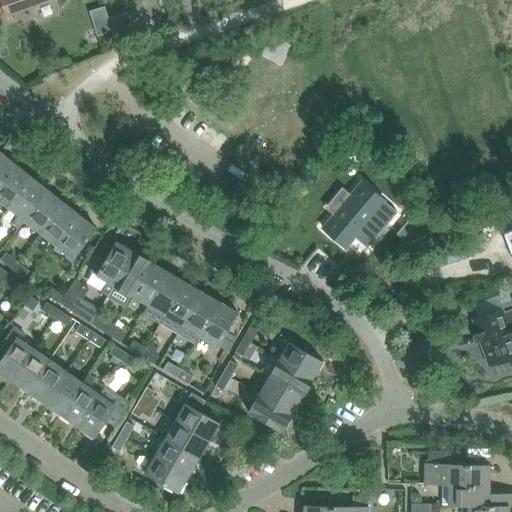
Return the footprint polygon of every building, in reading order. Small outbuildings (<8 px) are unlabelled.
[(53,0),(0,0),(6,17),(53,0)] [(88,11),(97,36),(111,32),(112,31),(107,17),(104,6),(88,11)] [(0,187),(17,166),(1,154),(0,155),(0,187)] [(0,202),(8,209),(32,178),(17,166),(0,187),(0,202)] [(23,221),(24,221),(48,191),(32,178),(8,209),(16,215),(10,223),(17,228),(23,221)] [(366,182),(327,228),(348,246),(352,249),(361,238),(368,230),(369,229),(381,239),(403,213),(366,182)] [(24,221),(39,234),(64,203),(48,191),(24,221)] [(39,234),(55,246),(79,215),(64,203),(39,234)] [(79,215),(55,246),(71,259),(95,228),(79,215)] [(411,216),(410,218),(396,234),(405,243),(427,234),(411,216)] [(96,276),(113,286),(133,252),(115,242),(96,276)] [(125,305),(126,303),(130,297),(150,262),(133,252),(113,286),(108,295),(125,305)] [(0,259),(11,269),(16,262),(5,253),(0,259)] [(16,262),(11,269),(21,277),(27,270),(22,266),(16,262)] [(130,297),(147,307),(167,272),(150,262),(130,297)] [(143,314),(160,324),(185,282),(167,272),(147,307),(143,314)] [(7,273),(1,280),(13,290),(19,283),(7,273)] [(63,296),(58,303),(73,313),(81,300),(88,288),(74,279),(64,296),(63,296)] [(160,324),(177,334),(182,327),(202,292),(185,282),(160,324)] [(46,296),(58,303),(63,296),(51,288),(46,296)] [(195,344),(199,337),(219,302),(202,292),(182,327),(177,334),(195,344)] [(81,300),(73,313),(89,323),(96,313),(97,311),(81,300)] [(41,310),(53,317),(58,310),(46,302),(41,310)] [(217,348),(217,346),(228,353),(233,343),(223,337),(237,312),(219,302),(199,337),(217,348)] [(479,321),(472,323),(479,344),(485,362),(511,351),(511,313),(510,309),(502,312),(501,308),(477,317),(479,321)] [(58,310),(53,317),(66,326),(71,318),(58,310)] [(89,323),(107,335),(113,325),(96,313),(89,323)] [(438,331),(430,321),(414,334),(421,344),(438,331)] [(75,332),(87,339),(92,332),(80,324),(75,332)] [(113,325),(107,335),(119,343),(126,333),(113,325)] [(250,326),(242,340),(250,344),(250,343),(257,331),(250,326)] [(0,359),(0,372),(11,380),(33,349),(20,340),(24,335),(13,327),(0,345),(0,349),(5,353),(0,359)] [(92,332),(87,339),(100,348),(105,340),(92,332)] [(250,344),(242,340),(235,352),(242,357),(250,361),(257,347),(250,343),(250,344)] [(128,348),(140,356),(145,348),(133,341),(128,348)] [(288,342),(278,360),(311,379),(322,362),(288,342)] [(109,353),(120,361),(125,353),(114,346),(109,353)] [(145,348),(140,356),(153,364),(158,356),(145,348)] [(11,380),(27,392),(49,360),(33,349),(11,380)] [(120,361),(133,369),(138,362),(125,353),(120,361)] [(27,392),(44,403),(66,372),(49,360),(27,392)] [(278,360),(268,377),(301,397),(311,379),(278,360)] [(229,361),(222,374),(230,378),(237,365),(229,361)] [(162,370),(175,377),(179,369),(167,362),(162,370)] [(179,369),(175,377),(188,385),(193,377),(179,369)] [(44,403),(60,415),(82,383),(66,372),(44,403)] [(230,378),(222,374),(214,387),(222,391),(230,378)] [(268,377),(258,394),(291,414),(301,397),(268,377)] [(60,415),(77,426),(98,394),(82,383),(60,415)] [(98,394),(77,426),(93,438),(106,419),(115,424),(129,401),(104,385),(98,394)] [(146,387),(139,400),(147,405),(153,408),(157,400),(151,397),(154,392),(146,387)] [(291,414),(258,394),(248,412),(281,432),(291,414)] [(147,405),(139,400),(131,413),(139,418),(147,405)] [(185,403),(174,421),(208,441),(218,423),(185,403)] [(174,421),(164,438),(198,458),(208,441),(174,421)] [(126,422),(119,434),(126,439),(134,426),(126,422)] [(126,439),(119,434),(112,445),(120,450),(126,439)] [(164,438),(154,455),(188,475),(198,458),(164,438)] [(424,485),(441,485),(447,485),(488,486),(489,465),(449,464),(449,453),(429,452),(429,461),(426,461),(425,463),(424,463),(424,485)] [(188,475),(154,455),(144,473),(177,493),(188,475)] [(131,484),(154,496),(158,489),(135,477),(131,484)] [(441,505),(466,506),(466,505),(508,507),(511,506),(511,493),(488,493),(488,486),(447,485),(441,485),(441,505)] [(416,492),(410,492),(410,502),(420,503),(420,496),(416,492)] [(303,505),(303,511),(368,511),(368,507),(369,495),(353,494),(352,506),(303,505)]
